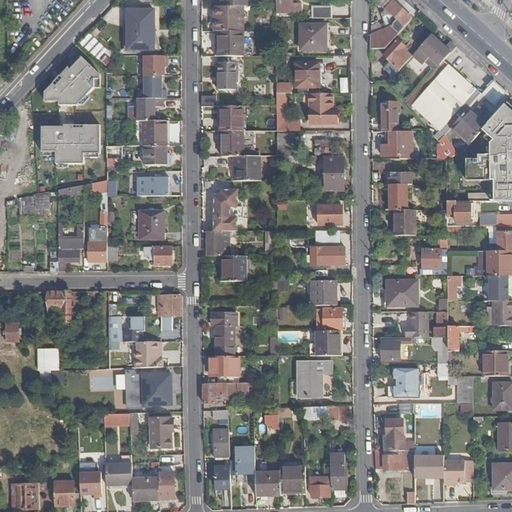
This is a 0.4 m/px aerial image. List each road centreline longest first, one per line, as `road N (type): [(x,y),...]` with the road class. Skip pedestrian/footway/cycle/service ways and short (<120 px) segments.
road 1 (residential): [(360,0),(362,511)]
road 2 (residential): [(190,280),(190,0)]
road 3 (residential): [(192,511),(190,280)]
road 4 (residential): [(190,280),(0,284)]
road 5 (tertiary): [(0,111),(102,0)]
